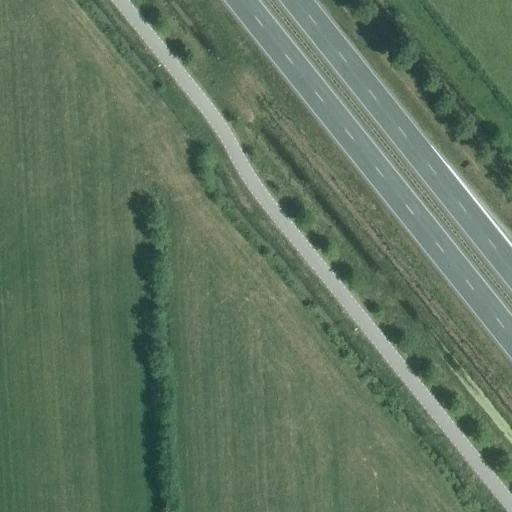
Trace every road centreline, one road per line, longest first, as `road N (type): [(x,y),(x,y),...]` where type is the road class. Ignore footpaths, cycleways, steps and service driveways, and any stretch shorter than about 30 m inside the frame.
road 1 (trunk): [(239,0),(511,340)]
road 2 (trunk): [(511,270),(294,0)]
